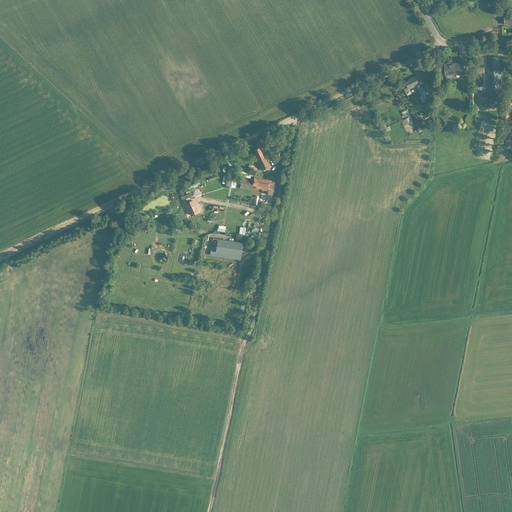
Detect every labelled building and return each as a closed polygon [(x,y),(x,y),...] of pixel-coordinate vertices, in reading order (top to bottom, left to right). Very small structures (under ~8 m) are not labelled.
[(487,57),(487,62),(490,108),(503,107),(499,57),(487,57)] [(445,66),(445,71),(445,75),(446,75),(446,77),(448,79),(452,79),(453,77),(453,74),(460,74),(460,72),(462,72),(462,74),(467,73),(466,65),(462,65),(462,67),(459,67),(459,64),(452,64),(452,65),(445,66)] [(407,85),(403,86),(407,94),(407,95),(412,93),(410,89),(417,85),(419,84),(418,81),(416,76),(411,78),(411,79),(405,82),(407,85)] [(419,89),(418,89),(424,100),(425,99),(427,98),(429,101),(432,99),(430,97),(425,86),(420,88),(419,89)] [(278,136),(270,139),(274,147),(281,143),(278,136)] [(254,150),(256,155),(258,160),(256,160),(261,171),(270,166),(265,156),(264,157),(259,148),(254,150)] [(215,175),(208,178),(210,181),(217,178),(217,179),(220,178),(217,172),(215,173),(216,176),(215,175)] [(227,177),(226,184),(235,186),(236,179),(227,177)] [(242,178),(240,188),(252,190),(252,185),(256,186),(256,187),(269,190),(268,194),(273,195),(275,181),(254,177),(253,180),(242,178)] [(193,201),(186,204),(191,215),(198,212),(193,201)] [(213,238),(210,252),(217,253),(219,239),(213,238)] [(236,242),(234,256),(241,257),(243,243),(236,242)]
